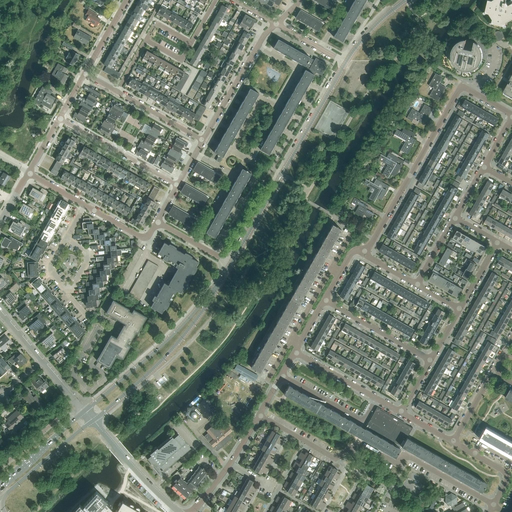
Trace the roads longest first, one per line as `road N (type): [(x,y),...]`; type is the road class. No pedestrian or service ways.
road 1 (residential): [(492,505),(408,456),(393,461),(358,443),(334,458),(259,415)]
road 2 (tertiary): [(230,263),(346,61)]
road 3 (residential): [(364,252),(461,85)]
road 4 (tertiary): [(93,420),(170,350),(219,282)]
road 5 (tertiary): [(219,282),(83,411)]
road 6 (tertiary): [(180,511),(93,420)]
road 7 (residential): [(430,360),(324,300)]
road 8 (tertiary): [(0,498),(93,420)]
road 9 (residential): [(194,242),(232,174),(195,152)]
road 10 (residential): [(376,398),(363,422),(282,375)]
